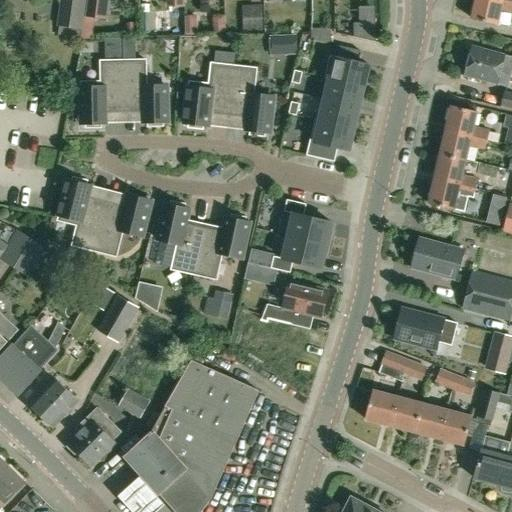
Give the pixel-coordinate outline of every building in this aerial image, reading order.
[(62,0),(59,26),(81,28),(84,0),(62,0)] [(107,0),(89,0),(87,17),(105,19),(107,0)] [(511,12),(511,2),(502,0),(475,0),(471,19),(498,25),(501,10),(511,12)] [(246,7),(247,31),(262,30),(261,7),(246,7)] [(230,33),(229,13),(215,14),(217,35),(230,33)] [(186,33),(196,33),(196,17),(186,17),(186,33)] [(376,41),(375,25),(359,25),(355,25),(355,37),(376,41)] [(311,39),(330,43),(330,27),(311,27),(311,39)] [(269,39),(270,52),(297,51),(297,37),(269,39)] [(339,45),(337,57),(357,62),(359,50),(339,45)] [(511,70),(511,57),(473,47),(465,77),(507,88),(511,70)] [(101,82),(81,82),(82,123),(86,123),(86,127),(101,127),(101,123),(105,123),(104,111),(124,110),(123,60),(123,50),(106,51),(106,61),(100,61),(101,82)] [(324,77),(363,87),(369,65),(357,62),(337,57),(330,55),(324,77)] [(145,60),(123,60),(124,110),(144,110),(144,122),(148,122),(148,126),(163,126),(163,122),(166,122),(166,85),(146,86),(145,60)] [(189,81),(184,122),(188,123),(188,127),(202,129),(203,125),(207,125),(208,113),(228,115),(234,66),(220,64),(214,63),(211,63),(209,84),(189,81)] [(234,66),(228,115),(247,118),(246,130),(250,130),(249,134),(264,136),(264,132),(268,133),(273,96),(253,94),(256,68),(234,66)] [(299,84),(302,72),(294,70),(291,82),(299,84)] [(363,87),(324,77),(324,78),(329,79),(324,99),(359,107),(363,87)] [(501,107),(511,109),(511,93),(504,91),(501,107)] [(314,119),(354,129),(359,107),(324,99),(319,120),(314,119)] [(291,102),(288,113),(296,115),(299,104),(291,102)] [(474,126),(477,112),(451,106),(445,131),(472,137),(488,140),(490,130),(474,126)] [(314,119),(306,155),(333,161),(336,148),(348,151),(354,129),(314,119)] [(488,140),(472,137),(445,131),(440,155),(466,161),(469,146),(485,150),(488,140)] [(466,161),(440,155),(434,180),(460,186),(476,189),(478,180),(462,177),(466,161)] [(68,180),(58,220),(77,225),(72,245),(94,251),(106,202),(87,197),(90,185),(86,184),(87,181),(73,177),(72,181),(68,180)] [(460,186),(434,180),(428,204),(455,210),(458,195),(474,199),(476,189),(460,186)] [(507,196),(499,194),(496,207),(504,209),(507,196)] [(106,202),(94,251),(116,256),(122,231),(142,236),(150,200),(128,195),(125,207),(106,202)] [(293,214),(288,236),(326,246),(332,223),(303,216),(306,204),(287,200),(284,212),(293,214)] [(172,269),(194,274),(205,225),(185,221),(188,209),(184,208),(185,204),(170,201),(170,205),(166,204),(158,240),(177,244),(172,269)] [(205,225),(194,274),(216,279),(221,254),(241,258),(249,222),(245,221),(246,218),(231,215),(230,218),(226,217),(224,229),(205,225)] [(25,275),(33,261),(42,248),(18,233),(1,260),(25,275)] [(321,268),(326,246),(288,236),(282,259),(273,256),(270,268),(290,273),(293,261),(321,268)] [(419,238),(411,268),(454,280),(462,250),(451,247),(419,238)] [(257,278),(260,267),(249,265),(246,275),(257,278)] [(462,309),(510,322),(511,314),(511,279),(473,269),(462,309)] [(328,291),(289,281),(282,308),(268,305),(261,319),(267,321),(268,318),(293,325),(298,313),(321,319),(328,291)] [(155,289),(151,310),(157,313),(162,290),(155,289)] [(117,295),(96,330),(118,343),(139,308),(117,295)] [(451,344),(456,323),(443,320),(402,310),(394,339),(436,349),(438,341),(451,344)] [(0,314),(0,350),(18,331),(0,314)] [(58,321),(48,342),(30,326),(12,346),(11,346),(0,358),(0,378),(19,395),(40,371),(39,370),(57,350),(55,349),(66,328),(58,321)] [(511,337),(497,334),(491,357),(508,361),(511,346),(511,337)] [(403,374),(409,359),(386,350),(381,365),(403,374)] [(409,359),(403,374),(422,381),(427,366),(409,359)] [(258,390),(191,361),(152,431),(148,435),(150,436),(126,457),(139,472),(165,500),(175,511),(201,511),(211,499),(212,498),(258,390)] [(381,365),(378,373),(400,382),(403,374),(381,365)] [(453,389),(458,375),(440,368),(435,383),(453,389)] [(458,375),(453,389),(470,396),(476,381),(458,375)] [(47,426),(51,426),(54,428),(78,401),(54,379),(29,405),(42,418),(42,422),(47,426)] [(150,401),(129,388),(118,406),(140,418),(150,401)] [(492,420),(500,393),(485,389),(478,416),(492,420)] [(390,427),(397,398),(372,391),(365,420),(390,427)] [(415,433),(422,404),(397,398),(390,427),(415,433)] [(440,439),(447,411),(422,404),(415,433),(440,439)] [(114,440),(121,433),(96,409),(76,429),(79,432),(68,444),(93,468),(116,443),(114,440)] [(447,411),(440,439),(465,446),(472,417),(447,411)] [(474,479),(500,486),(507,457),(511,443),(486,436),(474,479)] [(0,453),(0,498),(5,503),(25,483),(0,457),(0,454),(1,454),(0,453)] [(511,458),(507,457),(500,486),(501,486),(500,489),(502,492),(510,494),(511,493),(511,458)] [(151,511),(165,500),(139,472),(118,492),(135,511),(151,511)] [(341,511),(378,511),(379,511),(368,506),(368,507),(352,498),(350,502),(346,500),(340,511),(341,511)]
